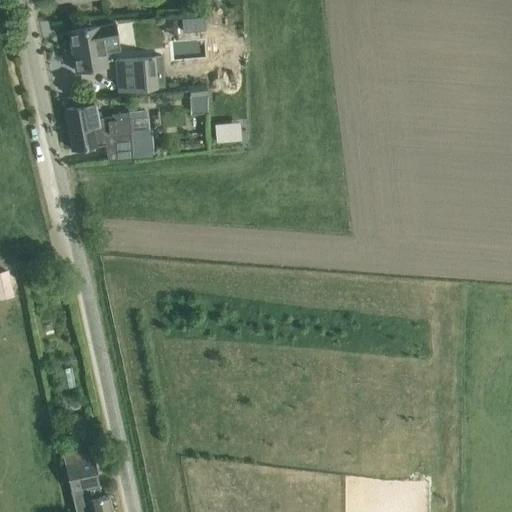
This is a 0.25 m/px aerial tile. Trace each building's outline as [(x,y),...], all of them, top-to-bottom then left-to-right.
[(115,21),(68,30),(68,31),(71,31),(75,55),(73,56),(75,70),(107,64),(105,51),(120,48),(115,21)] [(155,86),(153,56),(122,58),(124,88),(155,86)] [(206,84),(189,86),(190,95),(191,113),(208,111),(207,94),(206,84)] [(150,112),(127,114),(99,117),(99,111),(94,112),(92,93),(72,95),(74,106),(65,107),(73,148),(106,142),(108,161),(129,158),(131,158),(155,156),(150,112)] [(240,122),(214,125),(215,143),(241,140),(240,122)] [(6,269),(0,270),(0,297),(0,298),(13,295),(6,269)] [(99,484),(93,457),(90,444),(62,450),(65,463),(71,490),(99,484)] [(101,495),(99,484),(71,490),(76,511),(112,511),(109,493),(101,495)]
